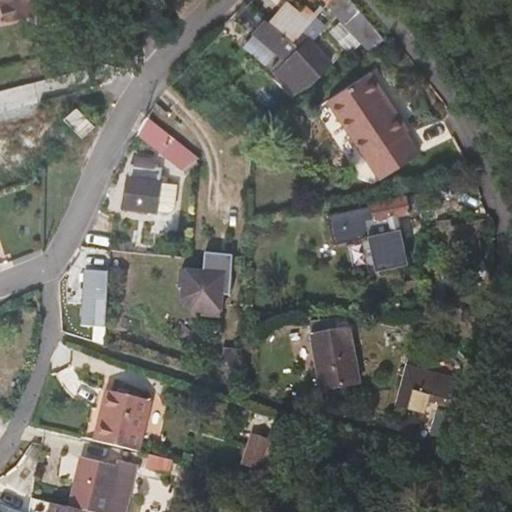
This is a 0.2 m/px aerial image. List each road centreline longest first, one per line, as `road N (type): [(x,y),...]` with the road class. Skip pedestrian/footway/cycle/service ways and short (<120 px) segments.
road 1 (residential): [(462,511),(500,277),(495,209),(478,154),(444,95),(367,0)]
road 2 (residential): [(53,263),(108,143),(155,70)]
road 3 (residential): [(0,456),(33,402),(54,338),(53,263)]
